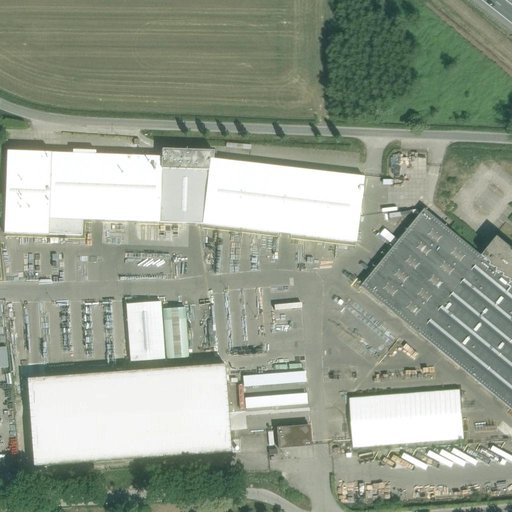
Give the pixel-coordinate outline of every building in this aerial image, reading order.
[(159,222),(160,169),(208,170),(202,224),(356,242),(363,177),(213,159),(213,151),(161,149),(161,157),(95,155),(95,151),(72,150),(72,154),(50,153),(6,151),(4,233),(81,236),(81,219),(159,222)] [(361,286),(511,410),(511,248),(498,237),(482,256),(425,209),(361,286)] [(380,364),(403,338),(353,296),(331,321),(380,364)] [(125,304),(130,361),(164,358),(160,302),(125,304)] [(162,309),(163,319),(166,358),(188,357),(185,317),(184,308),(162,309)] [(224,363),(26,379),(33,467),(231,452),(224,363)] [(305,371),(243,376),(243,386),(305,381),(305,371)] [(460,390),(350,399),(353,449),(464,440),(460,390)] [(245,400),(245,408),(307,403),(307,395),(245,400)] [(277,428),(278,448),(310,446),(309,426),(277,428)] [(267,445),(274,445),(274,430),(250,430),(250,452),(267,452),(267,445)]
